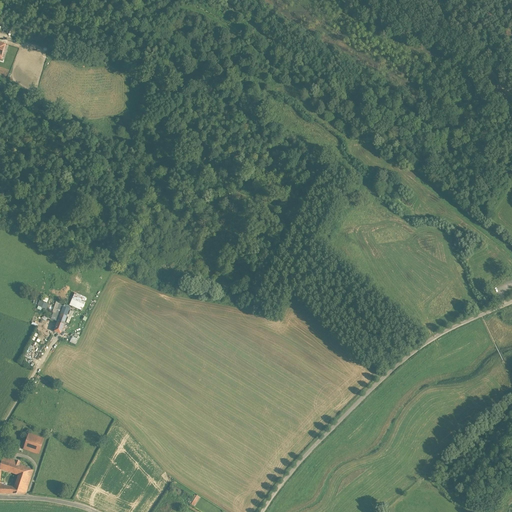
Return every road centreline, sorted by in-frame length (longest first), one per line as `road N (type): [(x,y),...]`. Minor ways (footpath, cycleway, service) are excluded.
road 1 (track): [(511,240),(221,0)]
road 2 (unclassified): [(262,511),(286,476),(398,363),(511,301)]
road 3 (track): [(371,0),(465,46),(511,99)]
